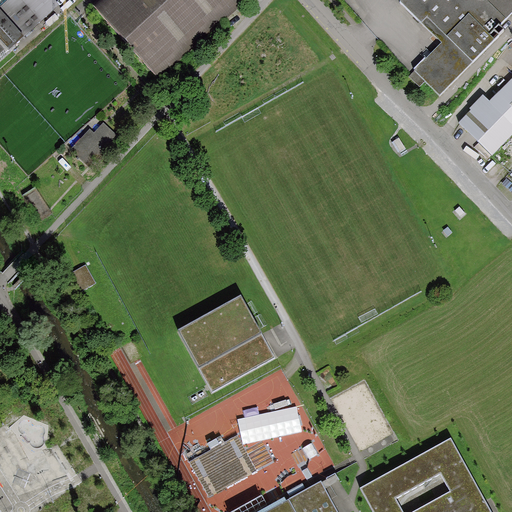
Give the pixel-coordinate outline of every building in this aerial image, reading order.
[(0,60),(61,5),(56,0),(7,0),(0,7),(0,60)] [(98,0),(92,6),(156,77),(241,0),(98,0)] [(511,0),(403,0),(400,4),(441,43),(414,71),(440,96),(504,31),(499,27),(511,13),(511,0)] [(482,99),(458,124),(478,143),(474,148),(487,160),(491,156),(492,158),(511,136),(511,81),(489,106),(482,99)] [(88,131),(69,152),(89,169),(116,138),(102,125),(93,135),(88,131)] [(51,214),(35,189),(22,197),(38,222),(51,214)] [(86,267),(71,275),(80,293),(96,284),(86,267)] [(241,297),(178,332),(212,393),(275,358),(263,337),(241,297)] [(360,489),(372,511),(490,511),(451,439),(360,489)] [(338,511),(324,486),(321,481),(266,511),(338,511)]
